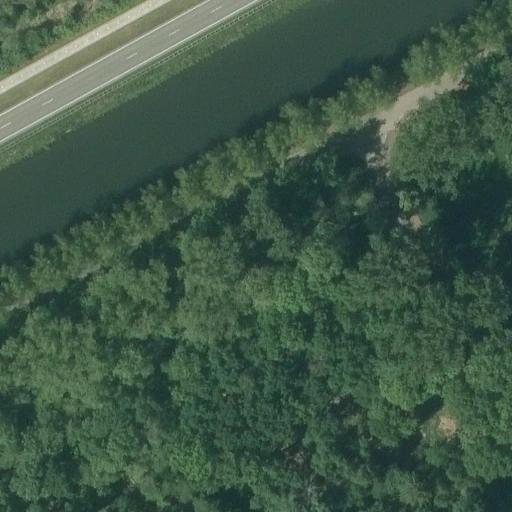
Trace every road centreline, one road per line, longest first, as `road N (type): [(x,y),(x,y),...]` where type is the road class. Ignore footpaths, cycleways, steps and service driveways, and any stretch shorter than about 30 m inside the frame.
road 1 (unclassified): [(0,323),(511,44)]
road 2 (unknown): [(371,121),(422,247),(511,374)]
road 3 (secondary): [(0,128),(233,0)]
